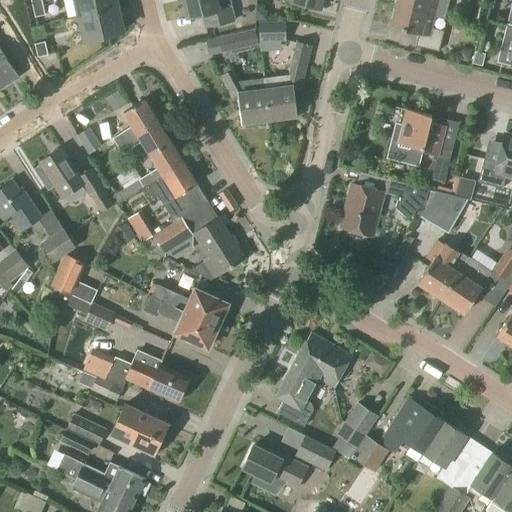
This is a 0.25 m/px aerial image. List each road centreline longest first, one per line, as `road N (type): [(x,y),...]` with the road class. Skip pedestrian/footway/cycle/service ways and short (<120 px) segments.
road 1 (residential): [(511,420),(291,278)]
road 2 (residential): [(177,511),(291,278)]
road 3 (residential): [(302,231),(266,223),(153,39)]
road 4 (residential): [(302,231),(344,51)]
road 5 (residential): [(511,94),(344,51)]
road 6 (residential): [(51,106),(153,39)]
